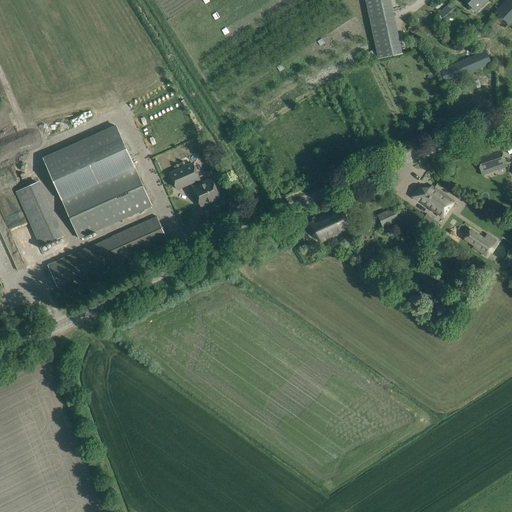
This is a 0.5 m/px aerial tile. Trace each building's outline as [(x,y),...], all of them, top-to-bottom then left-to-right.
[(390,0),(368,0),(366,1),(379,59),(402,54),(390,0)] [(465,0),(476,11),(488,0),(465,0)] [(511,0),(506,0),(496,12),(510,26),(511,25),(511,26),(511,0)] [(457,9),(451,2),(439,13),(445,20),(457,9)] [(366,55),(370,61),(377,56),(373,50),(366,55)] [(440,70),(445,83),(491,63),(485,51),(440,70)] [(117,125),(43,158),(79,238),(153,206),(135,166),(117,125)] [(477,159),(481,171),(505,162),(501,150),(477,159)] [(170,172),(177,190),(200,181),(193,163),(170,172)] [(193,188),(201,206),(220,198),(212,179),(193,188)] [(41,247),(49,243),(65,236),(39,181),(16,191),(41,247)] [(454,201),(432,185),(429,188),(427,192),(421,188),(420,187),(413,197),(442,217),(454,201)] [(307,224),(312,235),(322,241),(351,228),(342,208),(307,224)] [(399,219),(394,209),(378,216),(383,226),(399,219)] [(48,264),(54,278),(58,288),(167,239),(157,216),(48,264)] [(470,230),(465,239),(474,245),(473,248),(486,257),(494,245),(470,230)]
